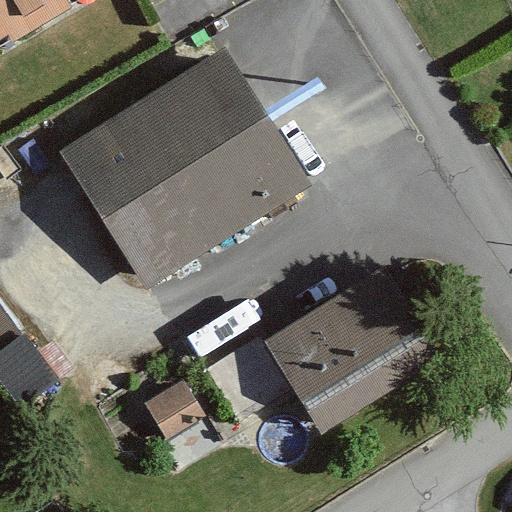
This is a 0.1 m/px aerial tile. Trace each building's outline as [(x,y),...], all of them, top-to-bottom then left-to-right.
[(0,0),(0,40),(68,0),(0,0)] [(224,51),(63,147),(143,281),(304,184),(224,51)] [(383,267),(268,335),(322,425),(436,357),(383,267)] [(0,331),(14,323),(0,298),(0,331)] [(0,343),(0,370),(26,397),(58,367),(19,326),(0,343)] [(147,396),(169,430),(206,407),(184,372),(147,396)]
